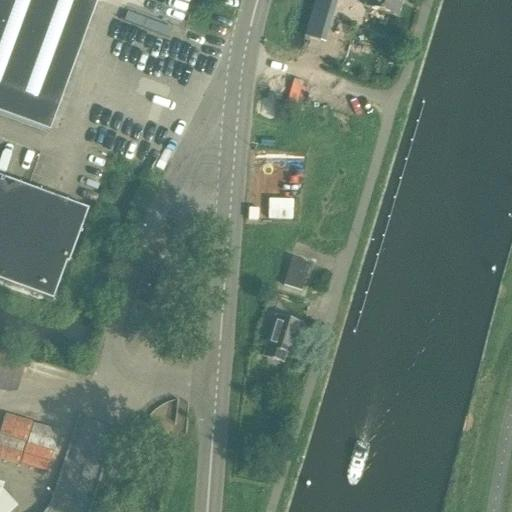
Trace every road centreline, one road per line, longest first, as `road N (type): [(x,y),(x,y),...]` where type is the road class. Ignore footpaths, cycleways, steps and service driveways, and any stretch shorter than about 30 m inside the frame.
road 1 (unclassified): [(207,511),(241,58),(258,0)]
road 2 (unknown): [(92,77),(237,108),(129,344),(97,382)]
road 3 (track): [(394,106),(241,58)]
road 4 (unknown): [(92,77),(77,123),(64,132),(51,136),(0,121)]
road 5 (unknown): [(112,511),(135,386)]
